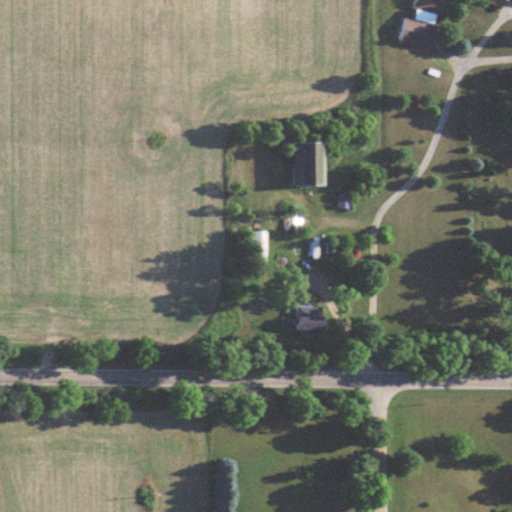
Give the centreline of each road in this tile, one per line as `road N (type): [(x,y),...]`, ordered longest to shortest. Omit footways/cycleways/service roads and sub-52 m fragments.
road 1 (tertiary): [(511,382),(0,375)]
road 2 (residential): [(379,511),(379,382)]
